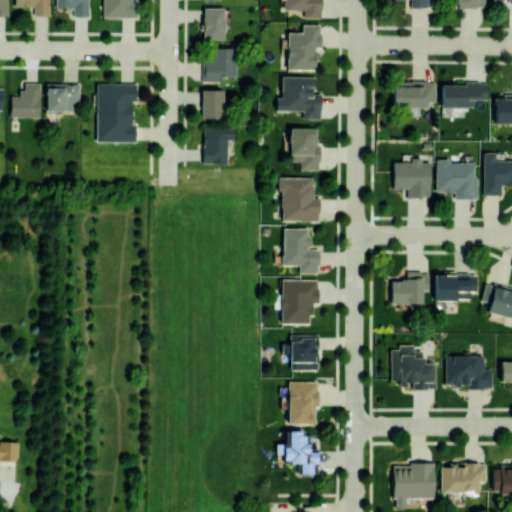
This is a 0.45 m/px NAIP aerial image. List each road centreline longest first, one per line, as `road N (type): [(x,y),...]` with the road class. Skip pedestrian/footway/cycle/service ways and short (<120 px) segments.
road 1 (residential): [(358,0),(355,511)]
road 2 (residential): [(170,0),(169,184)]
road 3 (residential): [(0,49),(170,51)]
road 4 (residential): [(355,426),(511,426)]
road 5 (residential): [(356,234),(511,235)]
road 6 (residential): [(358,44),(511,45)]
